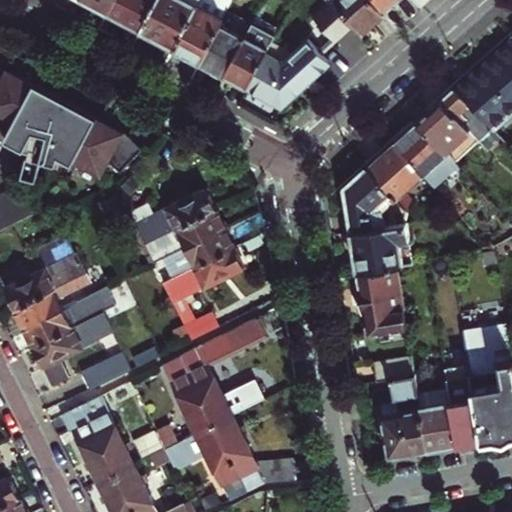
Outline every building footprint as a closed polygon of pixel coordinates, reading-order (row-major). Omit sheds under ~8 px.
[(88,0),(108,10),(113,0),(88,0)] [(141,28),(156,0),(113,0),(108,10),(141,28)] [(191,0),(156,0),(141,28),(174,46),(197,3),(191,0)] [(200,60),(221,23),(232,0),(198,0),(197,3),(174,46),(200,60)] [(334,40),(353,22),(333,0),(332,0),(313,18),(334,40)] [(362,32),(384,12),(373,0),(333,0),(353,22),(362,32)] [(398,0),(373,0),(384,12),(398,0)] [(200,60),(225,74),(245,35),(221,23),(200,60)] [(251,26),(245,35),(225,74),(247,86),(264,54),(273,37),(251,26)] [(482,64),(456,88),(490,126),(511,107),(511,38),(511,37),(490,56),(496,63),(487,70),(482,64)] [(282,64),(264,54),(247,86),(282,106),(329,62),(308,39),(282,64)] [(487,70),(496,63),(490,56),(482,64),(487,70)] [(58,156),(71,163),(73,160),(101,175),(109,160),(119,170),(120,170),(141,148),(125,131),(19,74),(6,67),(0,78),(0,113),(13,121),(4,138),(23,148),(24,147),(29,149),(34,131),(46,135),(40,159),(34,157),(32,164),(40,166),(41,159),(56,163),(58,156)] [(442,100),(417,121),(445,151),(469,129),(479,140),(487,148),(500,137),(490,126),(456,88),(455,87),(454,88),(452,85),(439,97),(442,100)] [(400,137),(395,141),(425,173),(436,185),(457,165),(445,151),(417,121),(405,132),(401,128),(395,133),(400,137)] [(40,159),(46,135),(34,131),(29,149),(25,162),(32,164),(34,157),(40,159)] [(390,192),(396,198),(407,210),(415,203),(404,191),(425,173),(395,141),(367,166),(390,192)] [(133,169),(146,180),(165,160),(153,148),(133,169)] [(32,164),(25,162),(22,175),(37,178),(40,166),(32,164)] [(344,187),(351,231),(386,225),(383,210),(383,208),(371,210),(390,192),(367,166),(344,187)] [(0,193),(0,228),(34,213),(20,184),(0,193)] [(135,221),(145,241),(216,206),(206,186),(154,212),(135,221)] [(371,210),(383,208),(383,210),(396,198),(390,192),(371,210)] [(115,193),(100,200),(105,211),(120,204),(115,193)] [(149,201),(130,210),(135,221),(154,212),(149,201)] [(154,261),(163,257),(226,226),(216,206),(145,241),(154,261)] [(351,231),(358,270),(397,264),(398,263),(404,262),(401,241),(409,240),(407,222),(386,225),(351,231)] [(163,257),(172,277),(235,246),(226,226),(163,257)] [(5,286),(15,306),(73,277),(85,271),(75,251),(74,252),(65,233),(35,247),(44,266),(5,286)] [(172,277),(164,281),(173,301),(183,296),(245,266),(235,246),(172,277)] [(407,327),(397,264),(358,270),(361,290),(357,291),(354,292),(357,310),(360,311),(365,310),(368,333),(407,327)] [(85,271),(73,277),(79,287),(90,282),(85,271)] [(15,306),(24,325),(64,305),(59,297),(79,287),(73,277),(15,306)] [(117,303),(107,284),(83,296),(93,315),(104,309),(117,303)] [(24,325),(34,344),(93,315),(83,296),(64,305),(24,325)] [(174,301),(177,307),(187,302),(183,296),(173,301),(174,301)] [(179,341),(190,336),(185,325),(177,307),(174,301),(161,307),(164,312),(147,320),(156,339),(174,331),(179,341)] [(177,307),(185,325),(195,319),(187,302),(177,307)] [(60,357),(114,331),(113,330),(104,310),(104,309),(93,315),(34,344),(54,385),(70,377),(60,357)] [(195,319),(185,325),(190,336),(192,339),(219,325),(212,311),(195,319)] [(257,318),(181,356),(215,423),(232,415),(265,399),(255,378),(222,394),(214,376),(213,377),(207,363),(265,334),(257,318)] [(511,349),(507,320),(496,322),(497,326),(463,332),(469,366),(470,375),(482,439),(511,433),(511,349)] [(91,388),(132,368),(124,351),(83,371),(91,388)] [(373,362),(376,380),(390,378),(414,373),(411,355),(373,362)] [(190,418),(197,432),(215,423),(181,356),(164,364),(188,412),(183,414),(186,420),(190,418)] [(445,370),(447,379),(470,375),(469,366),(445,370)] [(382,413),(389,455),(427,448),(418,391),(415,373),(414,373),(390,378),(394,398),(397,397),(399,406),(405,405),(406,409),(382,413)] [(447,379),(448,386),(458,443),(482,439),(470,375),(447,379)] [(448,386),(418,391),(427,448),(458,443),(448,386)] [(100,395),(83,403),(116,471),(133,463),(127,449),(131,447),(128,441),(124,443),(100,395)] [(406,409),(405,405),(399,406),(397,397),(394,398),(380,401),(382,413),(406,409)] [(92,466),(99,480),(116,471),(83,403),(61,415),(69,431),(73,428),(80,442),(89,460),(85,462),(88,468),(92,466)] [(239,428),(232,415),(215,423),(247,490),(264,481),(296,478),(295,458),(255,462),(250,453),(251,452),(242,434),(246,432),(243,426),(239,428)] [(170,423),(157,430),(165,446),(165,447),(178,441),(170,423)] [(247,490),(215,423),(197,432),(178,441),(165,447),(171,458),(176,470),(208,454),(230,498),(247,490)] [(142,458),(165,446),(157,430),(134,441),(142,458)] [(171,458),(165,447),(151,454),(156,465),(171,458)] [(140,476),(133,463),(116,471),(136,511),(187,511),(184,505),(184,504),(167,511),(157,511),(143,482),(147,480),(144,474),(140,476)] [(136,511),(116,471),(99,480),(105,493),(101,495),(104,501),(108,499),(114,511),(136,511)] [(9,475),(0,479),(0,503),(19,494),(9,475)] [(313,491),(299,494),(302,507),(316,505),(313,491)] [(216,492),(201,499),(206,510),(221,503),(216,492)] [(0,511),(27,511),(19,494),(0,503),(0,511)] [(184,505),(187,511),(194,511),(190,502),(184,505)]
